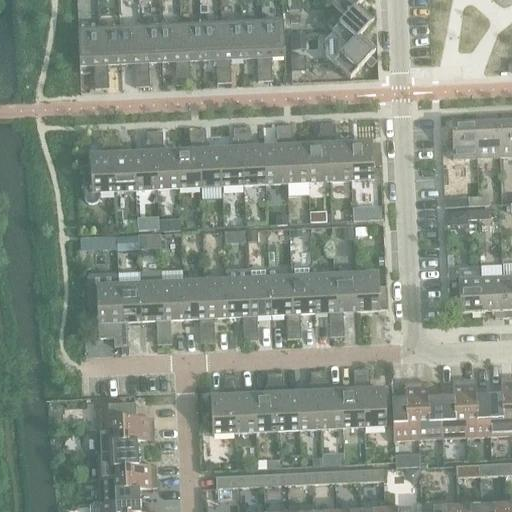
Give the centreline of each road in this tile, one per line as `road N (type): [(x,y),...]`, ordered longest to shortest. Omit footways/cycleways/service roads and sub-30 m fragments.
road 1 (residential): [(396,0),(414,355)]
road 2 (residential): [(184,365),(414,355)]
road 3 (residential): [(190,511),(184,365)]
